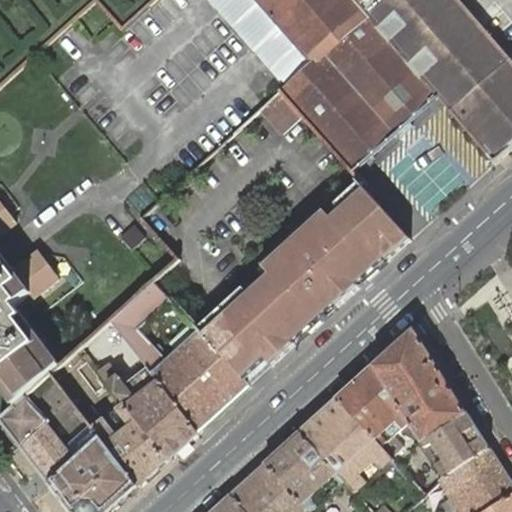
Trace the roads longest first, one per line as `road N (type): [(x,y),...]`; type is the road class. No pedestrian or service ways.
road 1 (secondary): [(164,511),(411,287)]
road 2 (residential): [(511,430),(437,313),(411,287)]
road 3 (secondary): [(411,287),(511,196)]
